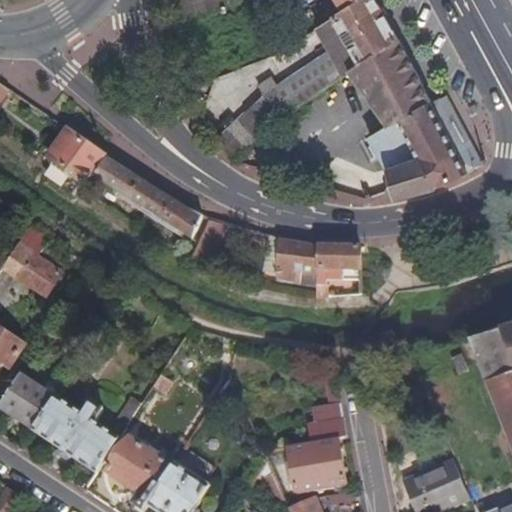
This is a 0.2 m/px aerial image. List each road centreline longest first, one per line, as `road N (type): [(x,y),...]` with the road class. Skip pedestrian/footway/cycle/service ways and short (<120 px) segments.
road 1 (tertiary): [(498,190),(368,223),(329,223),(226,194)]
road 2 (tertiary): [(226,194),(136,139),(23,39)]
road 3 (tertiary): [(226,194),(156,108),(128,0)]
road 4 (residential): [(357,380),(381,511)]
road 5 (primary): [(506,64),(507,153),(498,190)]
